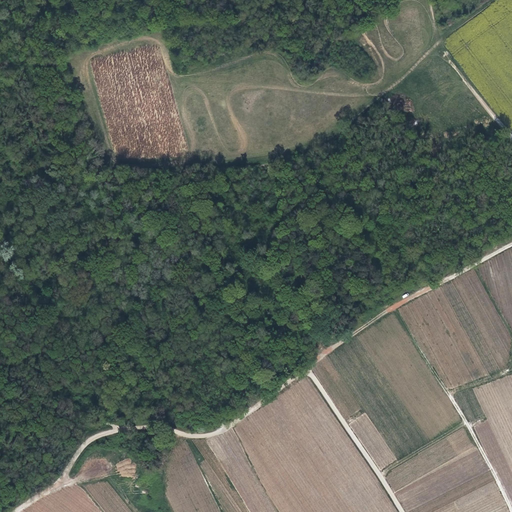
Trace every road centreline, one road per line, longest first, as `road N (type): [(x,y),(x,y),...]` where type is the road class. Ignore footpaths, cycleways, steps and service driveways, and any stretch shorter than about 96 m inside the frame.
road 1 (track): [(307,367),(213,434),(152,426),(98,434),(48,492)]
road 2 (track): [(307,367),(393,307),(511,244)]
road 3 (track): [(511,511),(466,421),(393,307)]
road 4 (track): [(401,511),(307,367)]
road 5 (track): [(429,0),(441,51),(511,136)]
